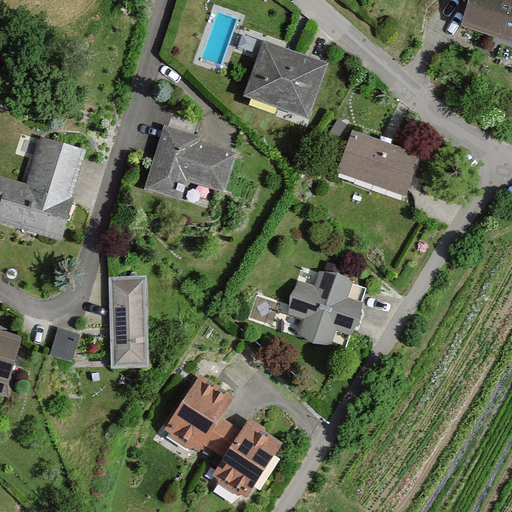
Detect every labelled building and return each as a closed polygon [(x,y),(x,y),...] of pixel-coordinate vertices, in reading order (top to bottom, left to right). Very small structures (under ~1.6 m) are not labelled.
[(511,0),(463,0),(456,26),(511,42),(511,0)] [(322,60),(258,41),(240,99),(304,119),(322,60)] [(196,136),(159,125),(141,188),(175,198),(180,182),(215,193),(227,152),(195,142),(196,136)] [(412,150),(347,129),(331,175),(397,196),(412,150)] [(23,184),(0,177),(0,224),(52,240),(79,149),(37,136),(23,184)] [(350,282),(300,267),(286,315),(300,319),(295,336),(343,350),(358,298),(346,295),(350,282)] [(139,276),(104,276),(105,369),(139,368),(139,276)] [(75,333),(53,327),(44,358),(67,364),(75,333)] [(16,335),(0,330),(0,383),(2,384),(16,335)] [(231,397),(197,374),(160,429),(196,453),(201,446),(216,456),(206,472),(243,496),(279,443),(243,419),(237,428),(219,415),(231,397)]
